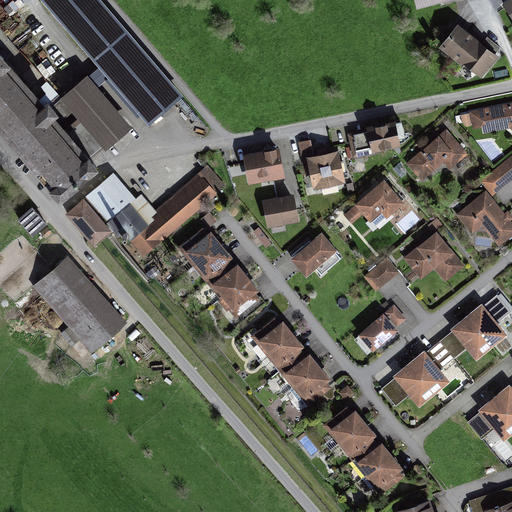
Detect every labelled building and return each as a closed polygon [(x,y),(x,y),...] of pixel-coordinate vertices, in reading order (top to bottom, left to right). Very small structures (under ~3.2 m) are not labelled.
[(46,0),(148,119),(180,92),(101,0),(46,0)] [(1,1),(0,2),(0,27),(8,38),(22,29),(1,1)] [(441,43),(479,74),(496,54),(493,51),(462,26),(458,22),(441,43)] [(0,54),(0,126),(60,196),(96,165),(0,54)] [(46,56),(36,64),(46,78),(56,70),(46,56)] [(63,95),(108,146),(132,125),(87,73),(63,95)] [(511,103),(510,104),(468,111),(472,132),(509,125),(511,129),(511,103)] [(347,131),(353,155),(402,143),(396,119),(347,131)] [(446,127),(404,163),(420,182),(442,162),(452,173),(472,156),(446,127)] [(308,162),(306,153),(313,152),(310,139),(298,141),(303,163),(308,162)] [(243,153),(249,181),(284,174),(279,146),(243,153)] [(308,162),(312,185),(343,180),(338,148),(313,152),(306,153),(308,162)] [(511,155),(481,180),(492,194),(511,177),(511,155)] [(142,251),(214,190),(198,171),(149,212),(129,188),(114,171),(67,211),(94,243),(110,229),(122,242),(129,236),(142,251)] [(357,203),(344,214),(352,223),(364,212),(370,219),(382,209),(387,215),(404,200),(384,177),(356,202),(357,203)] [(262,198),(268,225),(299,219),(294,192),(262,198)] [(485,192),(459,214),(472,231),(482,222),(500,244),(511,233),(511,222),(510,221),(511,219),(511,217),(508,212),(505,215),(485,192)] [(32,205),(18,217),(33,235),(47,223),(32,205)] [(210,210),(200,219),(208,228),(218,219),(210,210)] [(437,217),(428,224),(433,230),(442,223),(437,217)] [(259,228),(253,233),(265,248),(271,243),(259,228)] [(183,251),(238,320),(266,298),(259,290),(246,273),(231,254),(216,236),(210,229),(183,251)] [(291,255),(306,274),(316,266),(321,273),(340,258),(334,251),(337,248),(322,230),(291,255)] [(436,230),(402,260),(420,279),(431,269),(445,284),(467,264),(436,230)] [(68,254),(34,284),(91,350),(126,320),(68,254)] [(364,275),(375,289),(398,271),(386,257),(364,275)] [(383,387),(395,403),(410,391),(422,405),(452,380),(441,367),(467,345),(480,361),(511,334),(501,321),(511,312),(497,294),(482,306),(459,325),(430,349),(401,372),(383,387)] [(407,317),(394,303),(386,311),(398,325),(407,317)] [(355,338),(369,353),(397,328),(383,312),(355,338)] [(252,335),(310,406),(334,385),(326,375),(314,360),(300,344),(284,325),(276,315),(252,335)] [(483,408),(466,421),(480,439),(494,428),(505,442),(511,436),(511,384),(511,385),(483,408)] [(325,424),(381,495),(408,474),(400,463),(388,448),(373,430),(359,413),(351,403),(325,424)] [(511,485),(468,500),(472,511),(478,511),(486,509),(511,500),(511,485)] [(511,511),(511,500),(486,509),(486,511),(511,511)] [(441,511),(436,511),(432,511),(431,506),(430,501),(396,509),(396,511),(441,511)]
